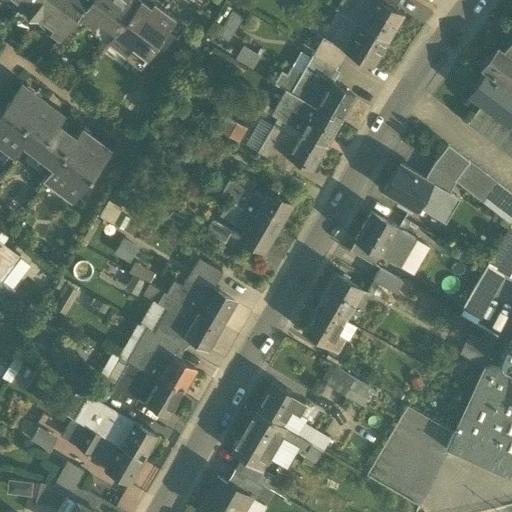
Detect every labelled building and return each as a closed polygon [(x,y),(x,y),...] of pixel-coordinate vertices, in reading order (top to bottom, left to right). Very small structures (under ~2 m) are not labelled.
[(18,0),(20,1),(21,8),(35,19),(43,18),(53,26),(54,32),(61,37),(77,15),(88,0),(18,0)] [(88,0),(77,15),(92,27),(95,23),(112,36),(138,0),(88,0)] [(157,11),(142,0),(138,0),(112,36),(107,42),(140,67),(176,19),(160,7),(157,11)] [(342,15),(359,26),(360,24),(374,0),(345,0),(338,13),(342,15)] [(374,0),(360,24),(388,40),(403,15),(389,7),(378,0),(374,0)] [(298,18),(314,27),(320,17),(304,7),(298,18)] [(218,36),(225,40),(240,16),(233,12),(218,36)] [(359,26),(342,15),(328,40),(345,50),(359,26)] [(373,66),(388,40),(360,24),(359,26),(345,50),(346,51),(373,66)] [(313,57),(335,70),(335,68),(346,51),(345,50),(328,40),(323,38),(311,55),(313,57)] [(511,38),(503,51),(511,57),(511,38)] [(261,55),(243,45),(235,59),(253,69),(261,55)] [(481,69),(485,73),(511,92),(511,57),(503,51),(498,47),(481,69)] [(291,67),(303,74),(312,58),(300,51),(291,67)] [(291,93),(316,107),(331,82),(334,83),(341,71),(335,68),(335,70),(313,57),(312,58),(303,74),(291,93)] [(303,74),(291,67),(287,74),(280,70),(273,83),(285,89),(291,93),(303,74)] [(511,112),(511,92),(485,73),(468,95),(481,105),(491,112),(500,119),(504,122),(511,112)] [(356,96),(334,83),(331,82),(316,107),(341,122),(356,96)] [(0,112),(21,85),(20,83),(0,109),(0,112)] [(36,151),(54,165),(75,137),(57,124),(55,123),(62,115),(40,98),(21,85),(0,112),(0,144),(12,153),(24,138),(35,146),(33,149),(36,151)] [(278,118),(301,132),(316,107),(291,93),(285,89),(273,110),(280,114),(277,118),(278,118)] [(467,124),(476,131),(491,112),(481,105),(467,124)] [(341,122),(316,107),(301,132),(327,147),(341,122)] [(476,131),(486,138),(500,119),(491,112),(476,131)] [(227,116),(219,130),(239,141),(247,127),(227,116)] [(244,144),(258,152),(264,143),(273,126),(260,118),(244,144)] [(278,118),(273,126),(297,140),(301,132),(278,118)] [(486,138),(495,146),(510,126),(504,122),(500,119),(486,138)] [(313,171),(327,147),(301,132),(297,140),(273,126),(264,143),(297,162),(313,171)] [(495,146),(505,153),(511,143),(511,128),(510,126),(495,146)] [(81,129),(75,137),(54,165),(44,177),(73,199),(109,151),(81,129)] [(258,152),(273,161),(291,172),(297,162),(264,143),(258,152)] [(433,164),(444,173),(459,153),(448,144),(433,164)] [(444,173),(454,180),(469,161),(459,153),(444,173)] [(284,184),(291,172),(273,161),(266,173),(284,184)] [(478,168),(469,161),(454,180),(455,181),(463,188),(478,168)] [(398,200),(404,203),(414,209),(416,205),(431,181),(425,178),(400,163),(384,191),(398,200)] [(449,192),(455,181),(454,180),(444,173),(433,164),(425,178),(431,181),(449,192)] [(132,166),(122,184),(132,191),(143,172),(132,166)] [(488,175),(478,168),(463,188),(473,195),(488,175)] [(498,182),(488,175),(473,195),(482,202),(498,182)] [(205,186),(191,178),(181,194),(196,203),(205,186)] [(229,200),(238,186),(228,180),(220,195),(229,200)] [(449,192),(431,181),(416,205),(434,216),(449,192)] [(507,190),(498,182),(482,202),(492,210),(507,190)] [(238,186),(229,200),(243,209),(252,194),(238,186)] [(511,202),(511,193),(507,190),(492,210),(501,217),(511,202)] [(263,201),(255,215),(278,229),(292,206),(277,197),(269,193),(268,192),(263,201)] [(459,198),(449,192),(434,216),(445,222),(459,198)] [(263,201),(252,194),(243,209),(255,215),(263,201)] [(105,199),(96,215),(113,225),(123,209),(105,199)] [(235,223),(243,209),(229,200),(221,215),(235,223)] [(511,222),(511,202),(501,217),(511,224),(511,222)] [(412,213),(414,209),(404,203),(401,207),(412,213)] [(235,223),(246,230),(255,215),(243,209),(235,223)] [(355,240),(380,254),(396,227),(371,212),(355,240)] [(278,229),(255,215),(246,230),(241,239),(265,252),(278,229)] [(207,233),(224,242),(231,230),(214,221),(207,233)] [(511,225),(511,224),(486,266),(503,276),(509,279),(511,275),(511,225)] [(415,238),(396,227),(380,254),(399,266),(415,238)] [(123,238),(114,254),(129,263),(138,247),(123,238)] [(429,246),(415,238),(399,266),(413,274),(429,246)] [(349,251),(374,265),(380,254),(355,240),(349,251)] [(19,257),(0,242),(0,279),(1,281),(19,257)] [(19,257),(1,281),(10,288),(29,264),(19,257)] [(195,270),(216,282),(223,272),(201,259),(195,270)] [(134,261),(128,271),(149,283),(155,273),(134,261)] [(503,276),(486,266),(458,313),(476,323),(503,276)] [(373,279),(396,293),(402,281),(379,268),(373,279)] [(184,287),(177,300),(222,326),(236,302),(213,289),(216,282),(195,270),(184,287)] [(337,274),(319,303),(346,319),(363,289),(337,274)] [(141,288),(144,282),(133,275),(124,289),(136,296),(141,288)] [(173,280),(166,293),(175,299),(177,300),(184,287),(173,280)] [(149,283),(148,284),(145,290),(143,293),(153,298),(160,302),(165,293),(149,283)] [(68,286),(55,308),(64,313),(77,291),(68,286)] [(160,302),(153,298),(139,322),(152,330),(155,332),(161,322),(175,299),(166,293),(165,293),(160,302)] [(97,299),(90,311),(101,318),(109,306),(97,299)] [(222,326),(177,300),(175,299),(161,322),(184,335),(184,336),(209,350),(222,326)] [(336,335),(346,319),(319,303),(302,333),(337,354),(345,340),(336,335)] [(356,325),(346,319),(336,335),(345,340),(347,341),(356,325)] [(132,363),(152,330),(137,321),(118,355),(122,357),(132,363)] [(155,332),(178,345),(184,336),(184,335),(161,322),(155,332)] [(44,324),(34,341),(46,348),(56,331),(44,324)] [(472,362),(483,367),(497,336),(486,329),(481,341),(472,361),(472,362)] [(152,330),(145,341),(166,354),(167,353),(172,355),(178,345),(155,332),(152,330)] [(459,355),(472,361),(481,341),(468,335),(459,355)] [(158,379),(172,355),(167,353),(166,354),(145,341),(132,363),(135,365),(158,379)] [(511,352),(506,350),(504,349),(497,365),(493,376),(506,383),(501,394),(476,382),(454,431),(511,456),(511,352)] [(108,380),(122,357),(118,355),(112,351),(99,374),(108,380)] [(172,355),(158,379),(182,393),(183,393),(197,370),(172,355)] [(13,357),(1,377),(10,382),(20,365),(22,362),(13,357)] [(122,357),(108,380),(116,384),(122,388),(135,365),(132,363),(122,357)] [(20,365),(10,382),(24,390),(34,373),(20,365)] [(145,402),(158,379),(135,365),(122,388),(121,389),(137,398),(145,402)] [(483,367),(476,382),(501,394),(506,383),(493,376),(497,365),(483,367)] [(327,385),(363,406),(373,389),(337,368),(327,385)] [(169,416),(182,393),(158,379),(145,402),(169,416)] [(109,395),(131,408),(137,398),(121,389),(122,388),(116,384),(109,395)] [(256,411),(282,426),(291,410),(298,414),(305,403),(272,384),(256,411)] [(63,413),(73,419),(87,396),(76,389),(63,413)] [(101,435),(119,446),(133,422),(87,396),(73,419),(87,427),(101,435)] [(304,418),(298,414),(291,410),(282,426),(286,428),(295,434),(301,424),(304,418)] [(276,445),(281,436),(286,428),(282,426),(256,411),(231,453),(240,459),(261,471),(262,469),(269,457),(271,453),(272,454),(277,446),(276,445)] [(87,427),(73,419),(64,435),(78,443),(87,427)] [(157,437),(133,422),(119,446),(110,462),(107,469),(130,482),(143,460),(157,437)] [(295,434),(311,443),(322,450),(328,440),(301,424),(295,434)] [(38,426),(30,439),(49,450),(57,437),(38,426)] [(78,443),(92,451),(101,435),(87,427),(78,443)] [(295,434),(286,428),(281,436),(295,445),(292,449),(296,451),(299,453),(302,449),(307,451),(311,443),(295,434)] [(508,477),(511,469),(511,456),(454,431),(445,449),(508,477)] [(119,446),(101,435),(92,451),(110,462),(119,446)] [(287,467),(296,451),(292,449),(295,445),(281,436),(276,445),(277,446),(272,454),(271,453),(269,457),(287,467)] [(315,463),(322,450),(311,443),(307,451),(303,456),(315,463)] [(240,459),(235,468),(255,480),(261,471),(240,459)] [(66,460),(52,484),(78,487),(87,472),(66,460)] [(262,484),(255,480),(235,468),(227,482),(239,489),(251,496),(254,498),(262,484)] [(262,484),(269,488),(276,477),(262,469),(261,471),(255,480),(262,484)] [(197,510),(200,511),(238,511),(241,508),(243,509),(250,496),(217,476),(197,510)] [(269,488),(274,491),(285,498),(292,485),(277,476),(276,477),(269,488)] [(32,482),(8,479),(7,493),(31,496),(32,482)] [(35,503),(46,504),(52,484),(40,482),(35,503)] [(78,502),(92,511),(100,498),(85,488),(78,487),(52,484),(46,504),(46,506),(61,510),(66,500),(77,503),(78,502)] [(269,488),(262,484),(254,498),(266,505),(274,491),(269,488)] [(261,511),(266,505),(254,498),(251,496),(250,496),(243,509),(241,508),(238,511),(261,511)] [(66,500),(61,510),(59,511),(71,511),(77,503),(66,500)] [(94,511),(92,511),(78,502),(77,503),(71,511),(94,511)]
